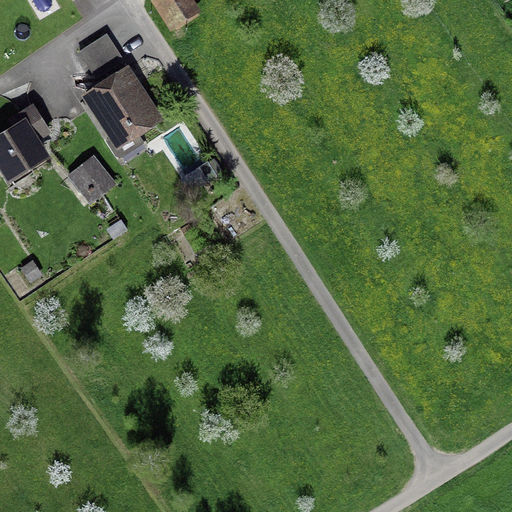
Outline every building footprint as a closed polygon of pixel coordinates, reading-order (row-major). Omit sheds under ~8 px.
[(149,0),(160,15),(183,0),(149,0)] [(183,0),(160,15),(170,31),(198,13),(189,0),(183,0)] [(104,36),(78,54),(86,66),(113,49),(104,36)] [(94,79),(121,62),(113,49),(86,66),(94,79)] [(121,73),(85,97),(112,139),(129,128),(134,136),(156,122),(141,100),(142,97),(141,93),(136,90),(132,91),(121,73)] [(32,142),(46,133),(31,108),(10,121),(16,130),(0,139),(0,167),(8,179),(41,158),(32,142)] [(90,158),(73,172),(95,200),(112,186),(90,158)] [(205,164),(198,169),(207,182),(213,177),(205,164)] [(29,264),(20,270),(28,283),(38,277),(29,264)]
